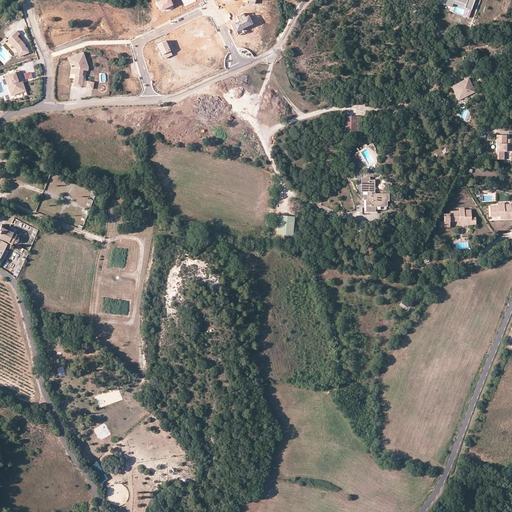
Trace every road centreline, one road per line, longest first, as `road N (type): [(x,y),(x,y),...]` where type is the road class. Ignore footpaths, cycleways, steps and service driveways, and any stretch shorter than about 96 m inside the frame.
road 1 (unclassified): [(103,511),(64,442),(20,296),(0,270)]
road 2 (tertiary): [(420,511),(442,482),(511,303)]
road 3 (track): [(271,54),(258,105),(286,189),(339,217),(360,214)]
road 4 (track): [(261,130),(335,108),(400,106),(464,62)]
road 5 (residential): [(240,67),(214,14),(199,13),(140,44),(149,101)]
